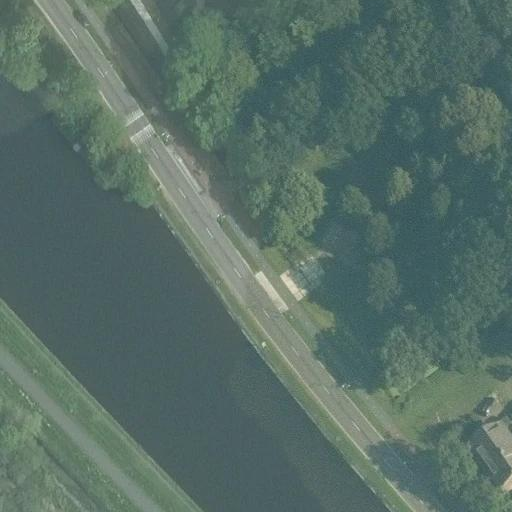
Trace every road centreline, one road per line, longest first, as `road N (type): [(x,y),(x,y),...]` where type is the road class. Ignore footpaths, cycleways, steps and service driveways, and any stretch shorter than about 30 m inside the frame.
road 1 (tertiary): [(430,511),(263,311),(47,0)]
road 2 (track): [(403,91),(353,176),(316,269),(262,309)]
